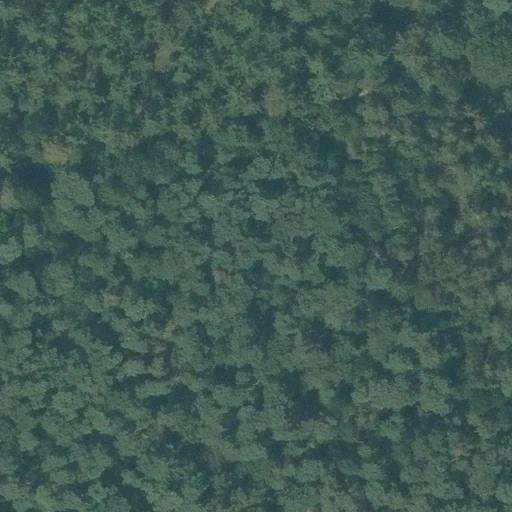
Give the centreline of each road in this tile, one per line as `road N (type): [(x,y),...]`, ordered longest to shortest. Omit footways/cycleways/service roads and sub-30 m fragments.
road 1 (track): [(511,62),(454,68),(27,190),(0,187)]
road 2 (track): [(384,0),(511,123)]
